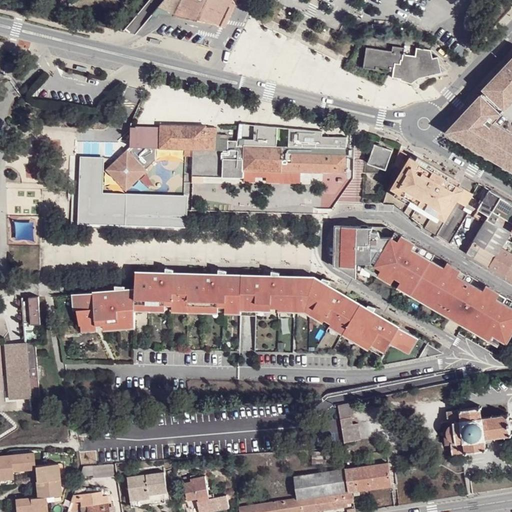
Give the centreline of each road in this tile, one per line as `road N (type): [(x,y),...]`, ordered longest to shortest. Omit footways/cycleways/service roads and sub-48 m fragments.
road 1 (residential): [(511,288),(393,217),(336,216),(323,233),(335,271),(483,365)]
road 2 (secondary): [(408,124),(0,28)]
road 3 (residential): [(511,25),(424,110)]
